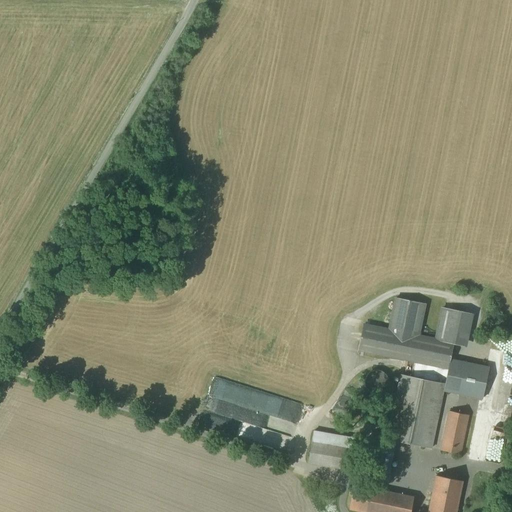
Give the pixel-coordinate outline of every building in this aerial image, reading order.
[(425,305),(396,298),(389,330),(364,325),(359,350),(448,368),(450,359),(453,344),(435,340),(418,336),(425,305)] [(442,310),(435,340),(453,344),(465,346),(471,316),(442,310)] [(443,390),(481,398),(487,368),(450,359),(448,368),(445,384),(443,390)] [(379,371),(375,371),(371,372),(368,374),(366,378),(365,382),(365,386),(367,390),(370,392),(374,394),(378,395),(382,393),(385,391),(387,389),(388,386),(389,382),(388,379),(387,376),(385,374),(382,372),(379,371)] [(395,441),(431,449),(443,390),(445,384),(400,375),(387,439),(395,441)] [(468,415),(449,411),(441,451),(460,455),(468,415)] [(354,438),(314,431),(308,463),(349,470),(354,438)] [(389,473),(395,441),(387,439),(381,438),(374,470),(389,473)] [(456,511),(463,482),(436,476),(428,511),(456,511)] [(410,511),(413,498),(355,486),(350,509),(363,511),(410,511)]
